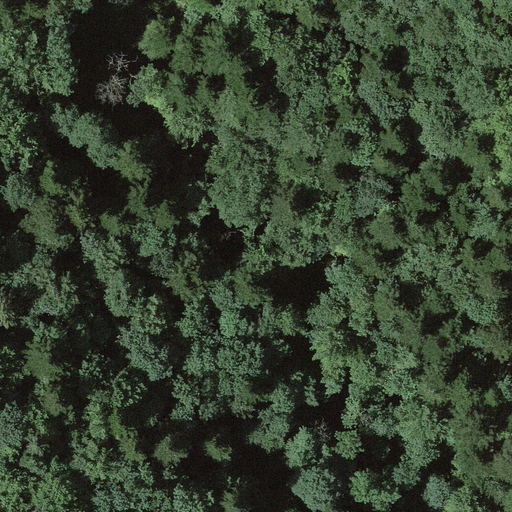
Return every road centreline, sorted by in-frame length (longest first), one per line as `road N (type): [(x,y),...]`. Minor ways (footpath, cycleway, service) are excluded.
road 1 (track): [(366,511),(272,275),(70,65),(57,37),(77,0)]
road 2 (track): [(208,0),(511,156)]
